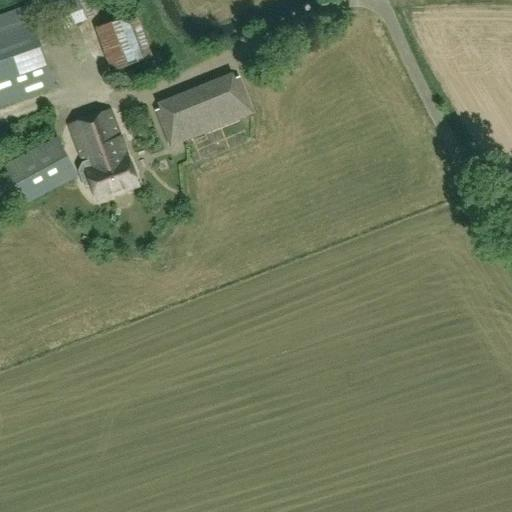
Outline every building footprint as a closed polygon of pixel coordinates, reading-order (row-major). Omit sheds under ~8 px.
[(79,0),(61,0),(54,3),(65,29),(87,19),(79,0)] [(26,6),(0,15),(0,105),(55,86),(26,6)] [(101,63),(124,57),(116,22),(93,28),(101,63)] [(44,29),(41,39),(58,43),(60,33),(44,29)] [(239,78),(156,111),(170,148),(254,114),(239,78)] [(111,111),(70,125),(86,171),(80,173),(86,189),(92,187),(97,202),(139,187),(128,156),(127,156),(111,111)] [(58,138),(5,167),(25,203),(78,175),(58,138)]
